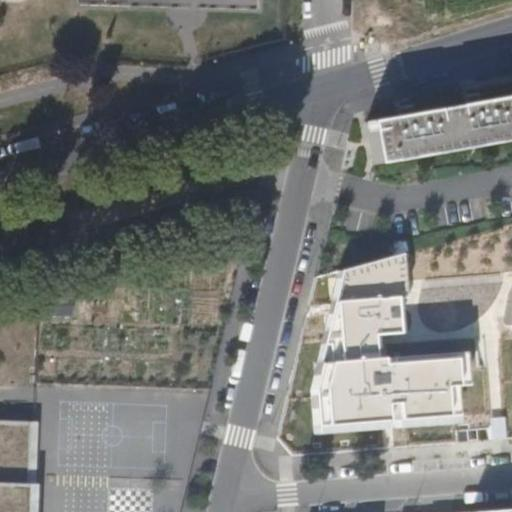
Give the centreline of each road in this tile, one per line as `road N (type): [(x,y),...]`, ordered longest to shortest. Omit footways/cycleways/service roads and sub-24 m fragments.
road 1 (residential): [(229,483),(320,90)]
road 2 (residential): [(320,90),(0,163)]
road 3 (residential): [(229,483),(284,494),(511,475)]
road 4 (residential): [(511,34),(320,90)]
